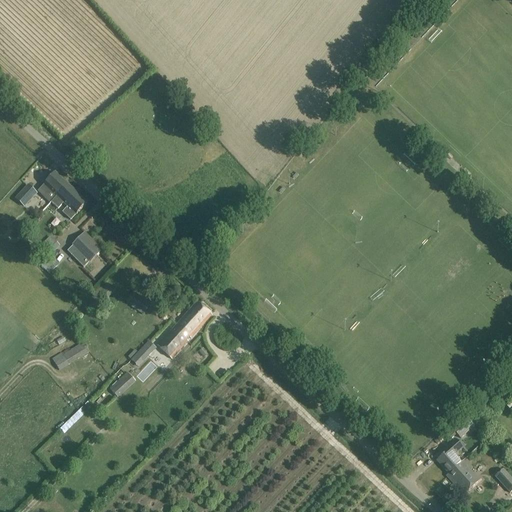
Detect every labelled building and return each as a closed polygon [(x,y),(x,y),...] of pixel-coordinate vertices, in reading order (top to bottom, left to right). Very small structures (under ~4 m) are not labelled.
[(51,203),(67,185),(55,173),(48,180),(38,192),(50,203),(51,202),(51,203)] [(67,185),(51,203),(58,209),(63,203),(67,207),(62,213),(70,220),(76,215),(87,203),(67,185)] [(24,207),(36,194),(28,186),(16,199),(24,207)] [(7,218),(2,223),(7,228),(12,223),(7,218)] [(73,245),(73,246),(68,252),(84,268),(89,262),(90,262),(100,252),(83,235),(73,245)] [(54,241),(46,250),(51,255),(59,246),(54,241)] [(46,256),(39,263),(50,273),(57,265),(46,256)] [(93,309),(112,295),(105,285),(86,299),(93,309)] [(147,309),(151,302),(134,291),(129,300),(138,305),(139,304),(147,309)] [(212,315),(197,302),(168,335),(158,346),(171,359),(182,348),(212,315)] [(149,341),(137,353),(145,360),(156,349),(149,341)] [(90,353),(83,343),(71,351),(77,361),(90,353)] [(117,397),(135,382),(127,373),(109,389),(117,397)] [(466,417),(452,430),(461,439),(475,426),(466,417)] [(461,463),(464,460),(463,460),(461,462),(455,456),(463,448),(456,440),(444,451),(445,453),(436,461),(448,474),(461,463)] [(481,480),(464,460),(461,463),(448,474),(446,476),(464,495),(481,480)] [(511,491),(511,478),(504,470),(495,477),(510,493),(511,491)]
